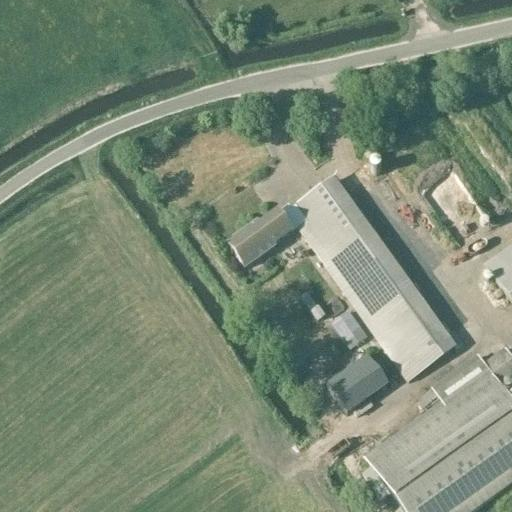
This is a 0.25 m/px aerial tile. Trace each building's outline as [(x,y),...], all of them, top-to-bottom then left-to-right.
[(432,191),(456,240),(484,226),(466,189),(456,194),(423,126),(389,143),(401,168),(411,163),(422,186),(428,183),(432,192),(432,191)] [(271,247),(290,234),(296,230),(401,378),(450,343),(335,182),(290,214),(287,209),(259,229),(257,227),(227,248),(244,272),(274,250),(271,247)] [(511,274),(494,287),(511,312),(511,274)] [(346,348),(365,336),(346,306),(327,318),(346,348)] [(430,392),(437,401),(442,408),(364,464),(398,511),(473,511),(511,484),(511,410),(498,391),(511,381),(511,363),(504,352),(483,368),(476,359),(430,392)] [(365,360),(326,388),(347,416),(386,388),(365,360)]
